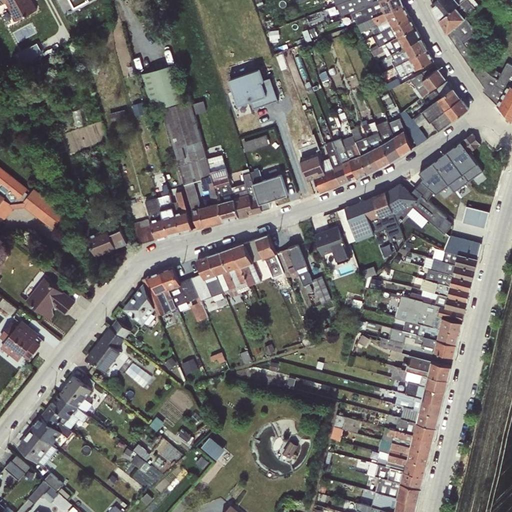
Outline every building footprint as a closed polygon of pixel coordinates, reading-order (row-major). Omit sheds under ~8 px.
[(1,0),(3,3),(6,2),(16,21),(37,10),(31,0),(1,0)] [(70,0),(74,8),(90,0),(70,0)] [(348,0),(337,5),(342,16),(351,12),(382,0),(348,0)] [(401,0),(382,0),(351,12),(354,19),(352,21),(353,24),(356,22),(357,23),(404,5),(401,0)] [(435,0),(432,4),(440,20),(463,0),(435,0)] [(468,0),(463,0),(440,20),(448,34),(466,17),(474,11),(476,9),(468,0)] [(475,0),(468,0),(476,9),(480,5),(475,0)] [(404,5),(357,23),(361,33),(371,28),(375,35),(410,16),(404,5)] [(410,16),(375,35),(373,35),(378,45),(379,46),(415,27),(410,16)] [(466,17),(448,34),(484,88),(483,91),(511,119),(511,64),(507,62),(501,73),(494,69),(491,74),(480,65),(470,51),(484,42),(466,17)] [(379,46),(378,45),(370,48),(374,56),(385,51),(387,56),(392,54),(421,38),(415,27),(379,46)] [(278,30),(269,31),(270,39),(279,38),(278,30)] [(421,38),(392,54),(394,59),(392,60),(395,66),(427,49),(421,38)] [(37,42),(17,54),(23,64),(43,53),(37,42)] [(427,49),(395,66),(401,78),(434,60),(427,49)] [(243,63),(246,71),(259,65),(256,57),(243,63)] [(176,62),(140,73),(151,109),(186,98),(176,62)] [(436,65),(410,79),(415,87),(413,89),(420,98),(446,78),(436,65)] [(260,68),(229,79),(238,105),(251,100),(254,108),(278,100),(271,77),(264,80),(260,68)] [(397,78),(386,84),(389,90),(400,84),(397,78)] [(434,102),(454,88),(448,80),(428,95),(434,102)] [(434,102),(423,111),(429,119),(431,121),(461,98),(454,88),(434,102)] [(461,98),(431,121),(438,132),(469,108),(461,98)] [(191,100),(162,108),(164,114),(185,184),(194,181),(202,178),(212,175),(207,158),(191,100)] [(204,100),(193,103),(196,114),(207,111),(204,100)] [(143,102),(132,105),(135,116),(146,113),(143,102)] [(164,114),(162,108),(152,112),(154,117),(164,114)] [(125,109),(110,113),(112,122),(127,118),(125,109)] [(401,113),(407,123),(412,119),(405,110),(401,113)] [(423,111),(415,117),(420,124),(429,119),(423,111)] [(400,117),(388,122),(401,155),(412,148),(400,117)] [(420,124),(415,117),(412,119),(407,123),(417,145),(427,139),(418,126),(420,124)] [(391,162),(376,124),(375,121),(368,124),(366,119),(362,121),(368,136),(380,168),(391,162)] [(387,120),(376,124),(391,162),(401,155),(388,122),(387,120)] [(380,168),(368,136),(362,139),(358,127),(351,129),(353,135),(368,173),(380,168)] [(314,131),(306,134),(311,151),(320,148),(314,131)] [(472,133),(461,141),(469,152),(480,144),(472,133)] [(266,134),(242,141),(245,151),(269,143),(266,134)] [(353,135),(342,139),(357,178),(368,173),(353,135)] [(342,137),(333,141),(350,181),(357,178),(342,139),(342,137)] [(350,181),(333,141),(329,142),(328,140),(324,141),(331,158),(341,184),(350,181)] [(455,145),(447,151),(469,181),(483,171),(469,152),(461,141),(458,143),(459,144),(456,146),(455,145)] [(324,160),(320,148),(317,150),(318,153),(325,172),(314,176),(314,178),(320,192),(341,184),(331,158),(324,160)] [(436,160),(433,162),(449,185),(454,192),(469,181),(447,151),(439,157),(439,158),(436,160)] [(325,172),(318,153),(301,159),(309,180),(314,178),(314,176),(325,172)] [(222,154),(207,158),(212,175),(224,220),(239,216),(231,187),(222,154)] [(437,193),(449,185),(433,162),(419,172),(424,178),(422,180),(434,191),(437,193)] [(0,165),(0,215),(5,219),(13,208),(25,207),(53,229),(66,213),(34,188),(29,194),(26,191),(28,188),(0,165)] [(250,172),(254,183),(263,180),(260,169),(250,172)] [(245,183),(231,187),(239,216),(262,210),(254,183),(250,172),(243,174),(245,183)] [(263,180),(254,183),(262,210),(271,208),(268,201),(288,194),(281,174),(263,180)] [(194,181),(185,184),(198,228),(224,220),(212,175),(202,178),(206,190),(209,189),(213,203),(201,206),(194,181)] [(422,180),(416,187),(424,194),(423,195),(428,199),(434,191),(422,180)] [(400,184),(386,192),(398,224),(414,207),(445,233),(446,232),(453,225),(451,223),(452,222),(447,217),(447,216),(428,199),(423,195),(424,194),(416,187),(411,193),(400,183),(400,184)] [(178,201),(173,203),(181,232),(193,229),(182,191),(175,192),(178,201)] [(386,192),(345,207),(357,239),(386,228),(391,241),(403,236),(398,224),(386,192)] [(162,196),(158,197),(169,235),(181,232),(173,203),(170,194),(169,194),(162,196)] [(169,235),(158,197),(146,200),(156,239),(169,235)] [(81,204),(70,209),(78,223),(88,218),(81,204)] [(466,205),(462,221),(486,227),(489,211),(466,205)] [(357,239),(345,207),(338,210),(350,241),(357,239)] [(108,227),(87,236),(96,256),(127,242),(119,224),(118,224),(114,215),(104,219),(108,227)] [(148,219),(133,223),(139,244),(154,240),(148,219)] [(323,231),(315,234),(322,254),(334,250),(339,263),(350,259),(339,227),(324,232),(323,231)] [(269,234),(256,238),(265,257),(273,277),(285,272),(277,253),(269,234)] [(450,235),(446,250),(478,259),(482,243),(450,235)] [(256,238),(233,247),(247,281),(249,285),(261,280),(253,262),(265,257),(256,238)] [(298,244),(288,248),(300,276),(308,293),(313,291),(310,283),(313,282),(298,244)] [(233,247),(221,251),(235,286),(247,281),(233,247)] [(288,248),(277,253),(285,272),(287,277),(291,275),(293,279),(300,276),(288,248)] [(435,248),(433,258),(475,268),(478,259),(446,250),(435,248)] [(334,250),(322,254),(327,267),(339,263),(334,250)] [(221,251),(209,255),(224,291),(225,294),(229,293),(231,297),(239,294),(235,286),(221,251)] [(224,291),(209,255),(197,260),(202,273),(191,277),(201,300),(224,291)] [(475,268),(433,258),(426,257),(424,267),(429,268),(473,279),(475,268)] [(173,266),(161,270),(177,306),(196,297),(198,302),(190,305),(197,321),(208,317),(201,300),(191,277),(181,282),(173,266)] [(374,266),(362,270),(365,278),(371,275),(376,274),(374,266)] [(473,279),(429,268),(426,279),(470,289),(473,279)] [(144,282),(156,309),(158,315),(164,312),(165,313),(172,310),(171,309),(177,306),(161,270),(143,278),(144,282)] [(322,275),(312,279),(313,282),(314,285),(313,285),(314,288),(315,287),(322,303),(332,300),(322,275)] [(45,277),(26,300),(50,320),(54,315),(53,308),(54,306),(65,314),(75,300),(45,277)] [(381,280),(373,278),(370,286),(379,288),(381,280)] [(423,289),(467,300),(470,289),(423,278),(420,289),(423,289)] [(247,281),(235,286),(239,293),(250,288),(247,281)] [(156,309),(144,282),(123,308),(143,324),(156,309)] [(411,292),(410,297),(465,311),(467,300),(423,289),(422,295),(411,292)] [(465,311),(410,297),(402,296),(396,317),(407,319),(459,333),(465,311)] [(3,298),(0,302),(0,305),(13,315),(18,308),(3,298)] [(354,298),(352,306),(361,308),(362,300),(354,298)] [(117,319),(110,327),(124,338),(131,330),(117,319)] [(407,319),(403,331),(457,344),(459,333),(407,319)] [(11,321),(0,335),(0,337),(5,341),(0,347),(18,361),(23,355),(29,360),(40,345),(35,340),(40,334),(22,320),(17,326),(11,321)] [(124,338),(110,327),(87,356),(106,371),(122,351),(117,347),(124,338)] [(391,328),(388,338),(404,343),(406,336),(416,338),(415,342),(423,344),(422,347),(454,356),(457,344),(403,331),(391,328)] [(362,334),(358,342),(365,346),(370,339),(362,334)] [(404,343),(388,338),(382,337),(379,346),(402,352),(404,343)] [(272,343),(264,346),(267,354),(275,351),(272,343)] [(248,350),(240,353),(244,362),(252,359),(248,350)] [(222,351),(211,356),(212,361),(218,358),(220,363),(226,361),(222,351)] [(403,363),(402,367),(448,380),(452,366),(410,355),(408,363),(403,363)] [(172,356),(164,362),(169,370),(177,364),(172,356)] [(194,358),(181,363),(186,374),(198,368),(194,358)] [(271,361),(269,370),(277,372),(279,363),(271,361)] [(448,380),(402,367),(394,365),(391,376),(409,381),(418,384),(445,391),(448,380)] [(74,374),(60,392),(79,406),(86,397),(88,399),(93,392),(91,391),(92,389),(74,374)] [(289,377),(286,387),(293,389),(296,379),(289,377)] [(405,393),(415,396),(418,384),(409,381),(405,393)] [(418,384),(415,396),(443,403),(445,391),(418,384)] [(443,403),(415,396),(405,393),(398,391),(395,403),(404,405),(440,415),(443,403)] [(60,392),(45,410),(70,429),(79,418),(85,422),(90,415),(79,406),(60,392)] [(404,405),(401,417),(437,427),(440,415),(404,405)] [(45,410),(31,427),(53,445),(56,440),(55,440),(57,437),(58,437),(62,433),(68,438),(73,432),(70,429),(45,410)] [(336,413),(333,426),(343,428),(357,432),(359,427),(360,428),(363,420),(336,413)] [(437,427),(401,417),(388,414),(387,422),(396,425),(395,429),(434,439),(437,427)] [(157,416),(150,425),(157,430),(164,422),(157,416)] [(343,428),(333,426),(330,438),(340,440),(343,428)] [(434,439),(395,429),(385,426),(382,439),(431,451),(434,439)] [(53,445),(31,427),(21,439),(22,440),(18,446),(38,463),(39,462),(44,466),(58,449),(53,445)] [(182,428),(176,435),(187,443),(192,436),(182,428)] [(431,451),(382,439),(379,451),(380,451),(427,463),(431,451)] [(290,440),(282,452),(291,457),(298,444),(290,440)] [(138,443),(133,449),(142,456),(147,450),(138,443)] [(127,447),(122,455),(128,459),(133,451),(127,447)] [(380,457),(378,463),(424,476),(427,463),(380,451),(378,457),(380,457)] [(11,460),(4,468),(19,480),(30,466),(17,454),(12,460),(11,460)] [(137,454),(131,461),(140,469),(141,467),(146,472),(151,466),(137,454)] [(202,455),(196,462),(203,468),(209,462),(202,455)] [(159,456),(155,462),(162,467),(167,461),(159,456)] [(424,476),(378,463),(370,461),(367,474),(379,477),(421,488),(424,476)] [(25,474),(24,478),(32,481),(35,472),(28,470),(26,475),(25,474)] [(51,472),(45,479),(51,485),(57,490),(63,483),(51,472)] [(111,474),(106,482),(112,486),(117,478),(111,474)] [(379,477),(376,491),(418,501),(421,488),(379,477)] [(51,485),(45,479),(29,498),(35,503),(51,485)] [(50,486),(43,495),(51,503),(55,499),(54,498),(58,493),(50,486)] [(376,491),(372,506),(395,511),(415,511),(418,501),(376,491)] [(147,492),(141,498),(147,504),(153,498),(147,492)] [(0,511),(14,511),(8,506),(6,508),(0,502),(0,511)] [(395,511),(372,506),(358,502),(356,509),(361,511),(395,511)]
